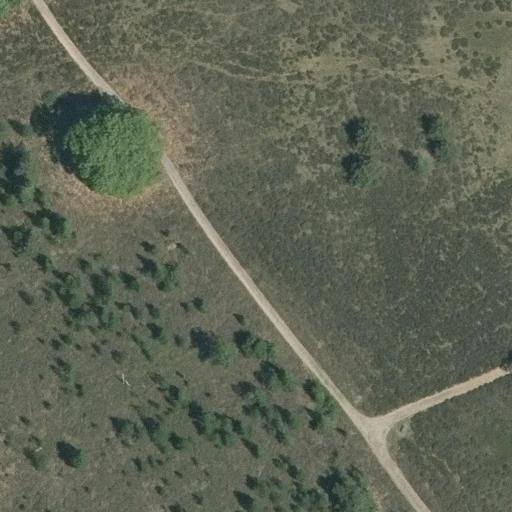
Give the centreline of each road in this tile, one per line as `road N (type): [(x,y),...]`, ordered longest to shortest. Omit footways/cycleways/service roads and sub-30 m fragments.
road 1 (track): [(363,431),(35,0)]
road 2 (track): [(511,367),(363,431)]
